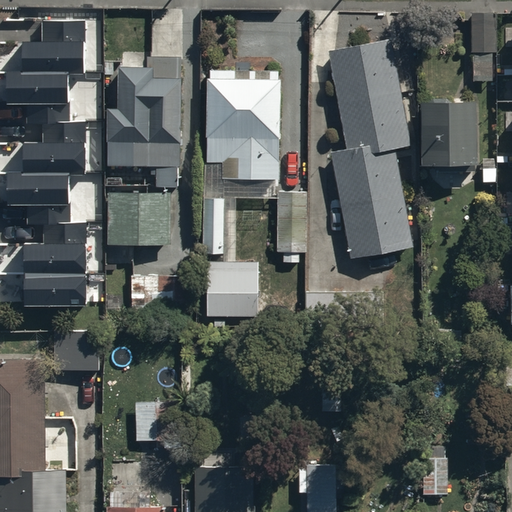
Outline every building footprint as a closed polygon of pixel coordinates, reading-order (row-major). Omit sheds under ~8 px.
[(472,46),(494,46),(495,8),(473,8),(472,46)] [(23,67),(9,67),(8,98),(29,98),(29,114),(45,114),(45,138),(24,137),(24,166),(7,166),(7,201),(28,201),(28,215),(43,215),(43,239),(24,239),(24,299),(86,299),(87,214),(69,214),(69,168),(86,168),(86,113),(70,113),(70,107),(68,107),(68,69),(83,69),(84,16),(44,15),(44,32),(23,32),(23,67)] [(409,144),(388,28),(329,39),(349,149),(331,152),(350,255),(414,243),(395,147),(409,144)] [(179,78),(179,51),(151,51),(145,51),(146,59),(116,59),(116,105),(106,105),(106,162),(151,161),(151,168),(155,168),(155,182),(178,182),(177,138),(179,138),(179,126),(181,126),(181,120),(180,120),(180,88),(183,88),(183,83),(181,83),(181,78),(179,78)] [(259,321),(258,261),(236,261),(236,200),(278,201),(278,255),(307,255),(307,195),(299,195),(299,191),(276,191),(276,186),(280,186),(281,71),(209,72),(209,86),(206,86),(207,167),(203,167),(205,260),(211,260),(212,265),(207,265),(208,322),(212,322),(212,329),(225,329),(225,321),(259,321)] [(475,90),(422,89),(420,154),(474,155),(475,90)] [(169,185),(107,186),(108,237),(170,236),(169,185)] [(156,273),(132,274),(133,309),(157,309),(156,273)] [(381,331),(381,296),(305,296),(304,314),(294,314),(294,330),(381,331)] [(54,328),(54,367),(100,367),(100,328),(54,328)] [(45,362),(0,362),(0,511),(65,511),(65,476),(46,476),(45,362)] [(135,402),(135,436),(161,436),(161,402),(135,402)] [(314,418),(239,419),(239,455),(314,454),(314,418)] [(448,434),(421,435),(422,498),(449,498),(448,434)] [(257,511),(257,459),(193,459),(193,511),(257,511)] [(337,511),(337,468),(307,468),(307,511),(337,511)] [(169,511),(169,501),(110,501),(110,511),(169,511)]
